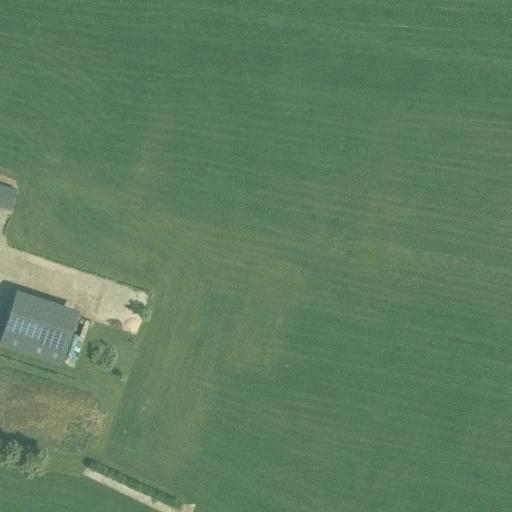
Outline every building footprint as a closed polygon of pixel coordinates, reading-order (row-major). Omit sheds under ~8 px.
[(0,251),(100,283),(119,222),(0,183),(0,207),(8,210),(0,236),(0,251)] [(197,244),(189,278),(206,282),(214,248),(197,244)] [(233,261),(257,270),(260,260),(236,251),(233,261)] [(8,299),(0,332),(0,341),(64,357),(74,315),(8,299)] [(0,418),(49,416),(46,363),(0,365),(0,418)] [(165,379),(161,416),(173,417),(177,381),(165,379)]
